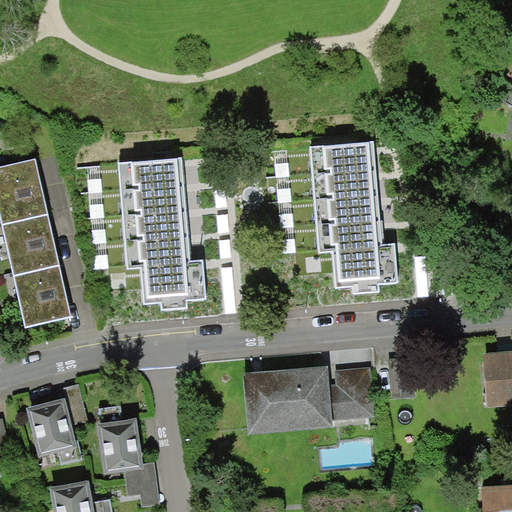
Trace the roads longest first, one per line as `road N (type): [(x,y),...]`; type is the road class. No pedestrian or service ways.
road 1 (residential): [(511,314),(158,349)]
road 2 (residential): [(158,349),(180,511)]
road 3 (residential): [(158,349),(0,391)]
